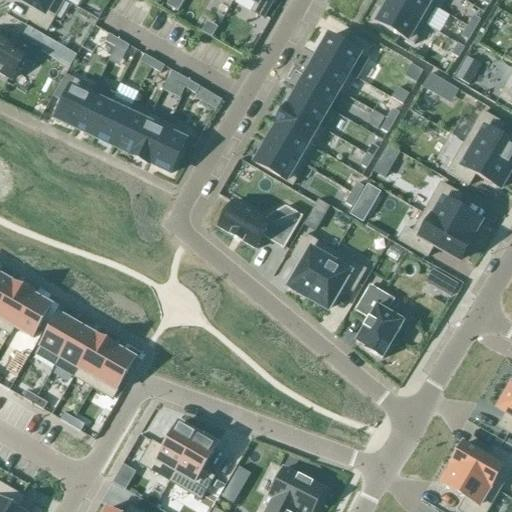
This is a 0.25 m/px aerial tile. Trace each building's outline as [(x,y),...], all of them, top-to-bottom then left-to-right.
[(15,0),(31,9),(25,20),(47,33),(65,2),(60,0),(15,0)] [(171,0),(167,8),(178,15),(185,3),(180,0),(171,0)] [(249,0),(257,4),(251,14),(264,21),(275,0),(249,0)] [(392,0),(389,6),(425,27),(436,9),(429,5),(419,0),(392,0)] [(419,0),(429,5),(436,9),(439,11),(445,0),(419,0)] [(384,12),(377,24),(414,46),(425,27),(389,6),(385,12),(384,12)] [(474,17),(468,28),(474,32),(481,21),(474,17)] [(468,28),(462,38),(468,42),(474,32),(468,28)] [(109,36),(105,43),(115,49),(119,42),(109,36)] [(321,51),(317,57),(319,58),(355,79),(355,80),(357,81),(368,61),(366,60),(373,49),(351,36),(345,47),(329,38),(321,51)] [(0,40),(0,76),(8,81),(10,79),(12,80),(24,59),(34,64),(42,51),(21,38),(15,49),(0,40)] [(119,42),(115,49),(125,55),(129,48),(119,42)] [(53,43),(46,56),(59,64),(70,70),(77,57),(66,51),(53,43)] [(457,45),(451,56),(458,60),(464,49),(457,45)] [(144,56),(140,63),(150,69),(154,62),(144,56)] [(314,64),(307,75),(338,93),(337,94),(344,98),(355,80),(355,79),(319,58),(317,57),(314,64)] [(154,62),(150,69),(160,75),(164,68),(154,62)] [(459,73),(455,79),(469,88),(473,81),(459,73)] [(301,86),(297,93),(298,93),(328,111),(337,94),(338,93),(307,75),(301,86)] [(423,87),(435,93),(441,82),(430,75),(423,87)] [(65,77),(53,98),(64,103),(56,121),(69,128),(70,127),(77,130),(95,91),(74,82),(65,77)] [(180,77),(176,84),(186,90),(190,83),(180,77)] [(511,77),(499,99),(511,106),(511,77)] [(190,83),(186,90),(196,96),(200,89),(190,83)] [(77,130),(76,131),(83,134),(95,140),(113,100),(115,96),(97,88),(95,91),(77,130)] [(397,89),(391,100),(403,106),(409,96),(397,89)] [(287,109),(286,110),(324,132),(335,115),(328,111),(298,93),(297,93),(293,99),(287,109)] [(113,100),(95,140),(106,145),(113,148),(114,147),(128,116),(129,116),(133,109),(113,100)] [(286,110),(276,127),(277,127),(276,128),(314,150),(324,132),(286,110)] [(393,111),(387,121),(394,125),(399,115),(393,111)] [(482,114),(465,144),(511,171),(511,170),(511,168),(511,145),(498,138),(504,126),(482,114)] [(114,147),(113,148),(131,157),(147,125),(146,124),(129,116),(128,116),(114,147)] [(131,157),(131,158),(149,166),(150,166),(169,126),(149,117),(146,124),(147,125),(131,157)] [(387,121),(381,131),(388,135),(394,125),(387,121)] [(169,126),(150,166),(151,166),(157,169),(170,175),(189,136),(169,126)] [(270,139),(266,145),(267,146),(304,168),(314,150),(276,128),(270,139)] [(465,144),(447,175),(469,188),(475,177),(499,191),(510,172),(510,173),(511,171),(465,144)] [(262,152),(255,165),(293,187),(304,168),(267,146),(266,145),(262,152)] [(372,146),(366,156),(373,160),(379,150),(372,146)] [(366,156),(360,166),(367,170),(373,160),(366,156)] [(378,165),(373,173),(385,180),(390,172),(378,165)] [(357,185),(351,195),(358,199),(364,189),(357,185)] [(441,185),(423,216),(470,243),(471,242),(470,242),(479,227),(478,226),(480,223),(456,209),(463,198),(441,185)] [(351,195),(345,205),(352,209),(358,199),(351,195)] [(359,202),(350,217),(363,225),(372,210),(359,202)] [(232,204),(218,229),(230,236),(231,237),(242,244),(242,243),(256,251),(263,239),(284,251),(303,218),(286,208),(267,219),(265,223),(232,204)] [(406,230),(398,242),(427,259),(434,248),(459,262),(470,243),(423,216),(412,234),(406,230)] [(308,218),(303,226),(315,233),(319,225),(308,218)] [(303,264),(289,289),(307,299),(307,300),(308,300),(335,254),(316,243),(304,236),(292,258),(303,264)] [(335,254),(308,300),(309,301),(310,301),(328,311),(342,287),(353,294),(365,272),(353,265),(335,254)] [(0,308),(13,287),(12,286),(0,278),(0,308)] [(444,279),(436,292),(449,299),(456,287),(444,279)] [(13,287),(0,308),(0,331),(10,337),(15,329),(14,329),(32,297),(33,298),(33,297),(13,285),(12,286),(13,287)] [(370,288),(356,312),(369,321),(356,344),(366,349),(365,351),(382,361),(404,324),(386,314),(393,302),(370,288)] [(32,297),(14,329),(15,329),(33,340),(51,309),(33,298),(32,297)] [(58,317),(36,356),(55,368),(78,329),(58,317)] [(78,329),(55,368),(74,379),(97,340),(96,339),(78,329)] [(97,340),(74,379),(93,390),(115,350),(116,351),(117,350),(106,344),(96,338),(96,339),(97,340)] [(115,350),(93,390),(112,401),(135,362),(116,351),(115,350)] [(511,385),(497,411),(506,415),(498,428),(511,436),(511,385)] [(27,393),(23,400),(33,406),(37,399),(27,393)] [(37,399),(33,406),(43,412),(47,405),(37,399)] [(64,415),(60,422),(70,428),(74,421),(64,415)] [(74,421),(70,428),(80,434),(84,427),(74,421)] [(152,444),(139,466),(170,483),(197,437),(178,425),(163,450),(152,444)] [(197,437),(170,483),(201,501),(213,479),(202,473),(217,448),(197,437)] [(463,446),(451,467),(452,468),(453,467),(499,493),(511,470),(511,459),(495,449),(488,460),(463,446)] [(452,468),(441,487),(465,501),(458,511),(487,511),(499,493),(453,467),(452,468)] [(273,501),(267,511),(313,511),(325,490),(283,470),(269,499),(273,501)] [(0,511),(20,511),(18,510),(24,499),(0,485),(0,511)] [(228,485),(221,498),(233,504),(240,492),(228,485)]
